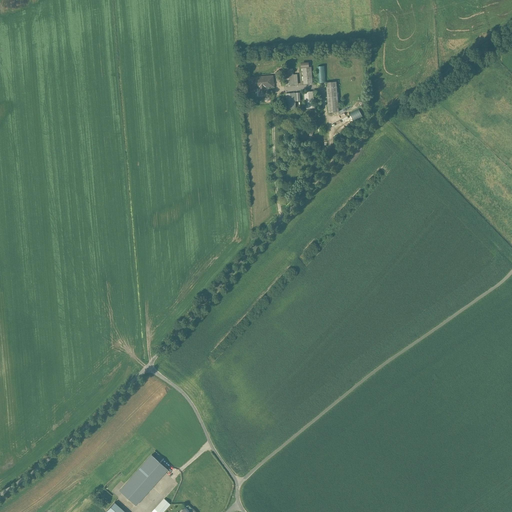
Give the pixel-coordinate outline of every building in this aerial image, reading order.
[(303,83),(312,83),(311,66),(309,66),(309,62),(302,62),(303,83)] [(289,74),(289,83),(297,83),(298,74),(289,74)] [(273,76),(249,78),(249,88),(258,88),(259,96),(266,95),(266,93),(267,93),(266,93),(266,87),(273,86),(273,76)] [(338,112),(337,81),(327,82),(328,112),(338,112)] [(300,100),(300,92),(287,93),(287,108),(296,107),(296,101),(300,100)] [(359,109),(350,113),(353,120),(362,116),(359,109)] [(151,455),(119,490),(135,505),(168,470),(151,455)] [(164,499),(155,510),(157,511),(163,511),(170,504),(164,499)] [(125,511),(114,502),(107,511),(125,511)]
